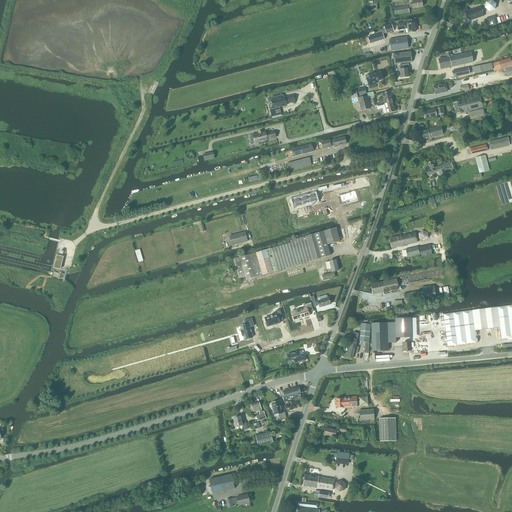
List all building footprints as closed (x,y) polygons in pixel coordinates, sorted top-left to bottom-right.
[(413,8),(422,7),(421,0),(420,0),(412,1),(413,4),(409,5),(410,8),(413,7),(413,8)] [(489,1),(484,4),(484,10),(488,13),(493,10),(494,5),(489,1)] [(395,15),(410,13),(408,5),(394,8),(395,15)] [(468,10),(466,6),(464,7),(465,11),(462,12),(465,22),(471,20),(484,16),(481,7),(468,11),(468,10)] [(495,16),(485,20),(486,24),(492,22),(493,25),(497,24),(495,16)] [(408,33),(415,32),(414,24),(412,24),(411,20),(404,21),(404,23),(397,24),(398,30),(408,29),(408,33)] [(392,24),(384,27),(386,33),(394,31),(392,24)] [(370,43),(384,39),(382,33),(368,38),(370,43)] [(406,49),(405,41),(405,37),(390,39),(391,51),(406,49)] [(412,62),(410,52),(393,54),(394,64),(412,62)] [(451,67),(473,62),(471,52),(452,56),(452,55),(451,56),(450,52),(446,53),(447,57),(438,59),(440,70),(451,67)] [(499,62),(493,64),(495,71),(501,69),(505,68),(507,76),(511,74),(511,64),(510,58),(499,62)] [(473,74),(493,70),(491,63),(472,67),(473,74)] [(409,70),(408,64),(399,65),(401,78),(409,77),(408,70),(409,70)] [(453,77),(469,74),(468,68),(452,71),(453,77)] [(370,78),(367,79),(368,85),(375,83),(375,82),(383,79),(381,72),(374,74),(373,72),(369,74),(370,78)] [(446,89),(452,87),(451,82),(445,83),(433,86),(435,94),(447,92),(446,89)] [(381,102),(376,103),(376,105),(389,102),(392,101),(390,96),(392,96),(390,92),(381,94),(382,97),(383,97),(384,101),(381,102)] [(273,108),(269,109),(271,118),(281,115),(279,107),(286,105),(286,103),(288,102),(289,103),(295,101),(293,96),(287,97),(287,98),(285,99),(285,97),(284,98),(283,95),(271,98),(273,108)] [(370,108),(367,98),(367,96),(358,98),(362,111),(370,108)] [(485,106),(493,104),(491,96),(483,98),(485,106)] [(463,112),(483,107),(480,97),(460,102),(454,103),(456,114),(463,112)] [(389,102),(376,105),(377,108),(382,107),(384,113),(387,113),(396,111),(395,107),(393,107),(392,101),(389,102)] [(438,114),(443,113),(442,107),(437,108),(437,111),(435,111),(434,109),(423,112),(425,119),(436,116),(435,113),(438,112),(438,114)] [(470,120),(485,116),(483,109),(469,113),(470,120)] [(421,140),(443,135),(441,126),(419,132),(421,140)] [(265,132),(250,136),(252,144),(258,142),(258,145),(266,143),(265,140),(267,140),(267,139),(269,138),(269,139),(276,137),(274,132),(268,133),(268,134),(266,135),(265,132)] [(335,147),(346,144),(344,137),(330,141),(331,147),(335,146),(335,147)] [(490,150),(510,145),(508,138),(489,142),(490,150)] [(321,142),(323,149),(331,147),(330,141),(329,140),(321,142)] [(292,149),(294,156),(313,151),(311,144),(292,149)] [(472,154),(487,150),(486,145),(470,148),(472,154)] [(481,173),(489,171),(485,155),(475,158),(479,173),(474,175),(475,179),(482,178),(481,173)] [(289,171),(311,165),(309,157),(287,163),(289,171)] [(445,170),(452,167),(451,163),(447,165),(446,162),(442,163),(443,165),(435,167),(433,162),(427,163),(430,170),(426,171),(427,175),(438,172),(440,175),(446,173),(445,170)] [(357,180),(359,190),(368,188),(367,184),(366,179),(357,180)] [(355,191),(339,196),(340,196),(342,202),(341,202),(357,198),(355,191)] [(314,194),(292,200),(292,201),(293,200),(295,207),(294,208),(306,205),(317,201),(314,194)] [(340,241),(337,228),(290,241),(291,243),(233,259),(239,279),(245,277),(246,280),(330,255),(327,245),(340,241)] [(423,230),(418,234),(419,239),(424,241),(428,238),(428,232),(423,230)] [(392,248),(417,242),(415,232),(389,238),(392,248)] [(247,241),(245,233),(230,236),(232,245),(247,241)] [(406,250),(401,251),(403,257),(407,256),(407,258),(421,255),(422,257),(432,255),(429,245),(418,248),(418,247),(405,250),(406,250)] [(135,251),(138,263),(143,261),(140,249),(135,251)] [(60,269),(63,257),(56,256),(53,268),(60,269)] [(329,262),(325,263),(327,269),(331,268),(332,272),(338,270),(336,260),(329,262)] [(373,295),(399,289),(396,279),(370,284),(373,295)] [(444,295),(435,297),(433,286),(422,287),(423,290),(404,294),(405,304),(424,301),(425,303),(445,299),(444,295)] [(329,298),(328,298),(327,296),(326,295),(324,296),(323,297),(324,299),(321,300),(321,301),(318,302),(319,306),(322,305),(323,307),(331,304),(329,298)] [(296,314),(292,315),(292,316),(293,316),(293,317),(293,318),(294,319),(294,320),(294,319),(295,319),(298,319),(298,318),(299,318),(300,318),(302,317),(304,317),(309,315),(307,311),(313,309),(311,303),(303,305),(304,309),(295,311),(296,314)] [(476,343),(475,331),(500,328),(501,339),(511,338),(511,305),(443,314),(447,347),(476,343)] [(270,316),(265,318),(267,327),(280,323),(280,321),(283,320),(280,309),(276,311),(277,314),(272,316),(272,315),(272,316),(270,316)] [(245,325),(241,326),(242,331),(241,331),(242,336),(244,335),(245,340),(252,338),(251,332),(250,330),(251,330),(251,329),(250,330),(249,327),(254,326),(252,318),(244,321),(245,325)] [(374,323),(371,323),(372,348),(372,351),(379,351),(388,351),(388,343),(396,343),(396,338),(402,337),(412,337),(411,318),(395,319),(395,323),(382,323),(374,323)] [(356,336),(353,336),(353,343),(356,343),(356,344),(359,344),(359,343),(361,343),(361,344),(363,344),(363,343),(368,343),(368,336),(364,336),(364,332),(356,332),(356,336)] [(349,351),(346,351),(346,359),(349,359),(353,359),(353,358),(354,358),(354,359),(357,359),(357,358),(360,358),(360,357),(364,357),(364,353),(360,353),(360,351),(358,351),(358,347),(349,347),(349,351)] [(301,362),(301,361),(305,360),(304,354),(297,356),(296,352),(287,355),(288,361),(294,359),(295,363),(299,362),(301,362)] [(283,391),(285,398),(286,401),(294,398),(295,401),(301,399),(300,394),(303,393),(301,387),(299,387),(283,391)] [(344,408),(357,407),(356,397),(343,398),(343,399),(336,399),(336,408),(344,407),(344,408)] [(367,397),(359,397),(359,408),(368,408),(367,397)] [(279,401),(274,402),(271,403),(275,415),(278,414),(280,421),(287,419),(285,412),(282,413),(279,401)] [(260,415),(264,414),(264,411),(262,412),(259,402),(251,405),(254,412),(258,410),(260,414),(259,414),(260,415)] [(359,410),(360,421),(374,420),(373,410),(359,410)] [(244,430),(248,429),(246,422),(242,423),(240,417),(233,419),(236,427),(242,425),(244,430)] [(379,419),(380,442),(396,441),(395,418),(379,419)] [(338,434),(338,431),(326,428),(324,435),(335,437),(336,434),(338,434)] [(258,446),(269,443),(273,442),(270,432),(256,436),(258,446)] [(210,480),(213,494),(235,489),(231,474),(210,480)] [(305,475),(303,486),(317,488),(332,490),(334,479),(318,477),(319,477),(305,475)] [(233,506),(233,504),(238,503),(238,505),(250,503),(248,495),(237,497),(237,498),(226,500),(228,508),(233,506)] [(306,502),(306,499),(302,498),(302,502),(298,502),(298,506),(317,508),(318,503),(308,502),(308,503),(306,502)]
